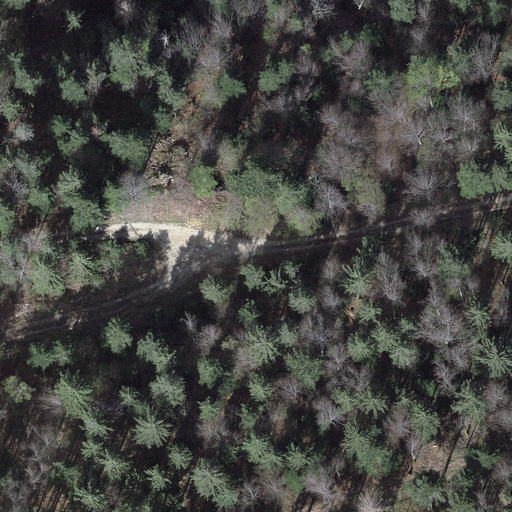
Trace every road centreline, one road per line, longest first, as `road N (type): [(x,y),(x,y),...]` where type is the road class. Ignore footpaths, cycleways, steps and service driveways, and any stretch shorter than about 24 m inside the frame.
road 1 (track): [(511,194),(340,235),(222,240),(101,227),(0,242)]
road 2 (track): [(0,339),(131,300),(222,240)]
